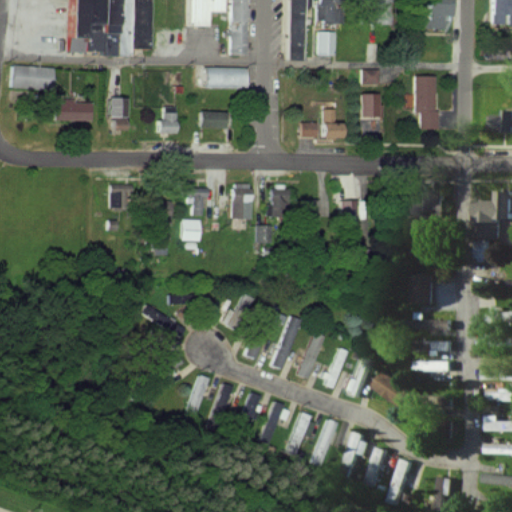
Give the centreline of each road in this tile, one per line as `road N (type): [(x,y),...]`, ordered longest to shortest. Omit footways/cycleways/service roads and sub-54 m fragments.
road 1 (residential): [(6,148),(29,159),(511,160)]
road 2 (residential): [(452,511),(472,460),(465,160)]
road 3 (residential): [(472,460),(404,446),(358,414),(231,368),(210,350)]
road 4 (residential): [(261,0),(258,162)]
road 5 (residential): [(468,0),(465,160)]
